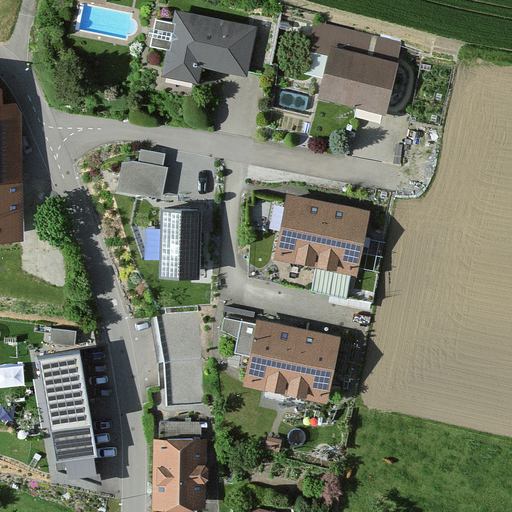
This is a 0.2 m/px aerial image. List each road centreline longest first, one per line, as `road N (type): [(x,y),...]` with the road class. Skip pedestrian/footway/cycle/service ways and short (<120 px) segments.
road 1 (residential): [(135,511),(133,419),(118,333),(51,136)]
road 2 (residential): [(51,136),(133,131),(408,181)]
